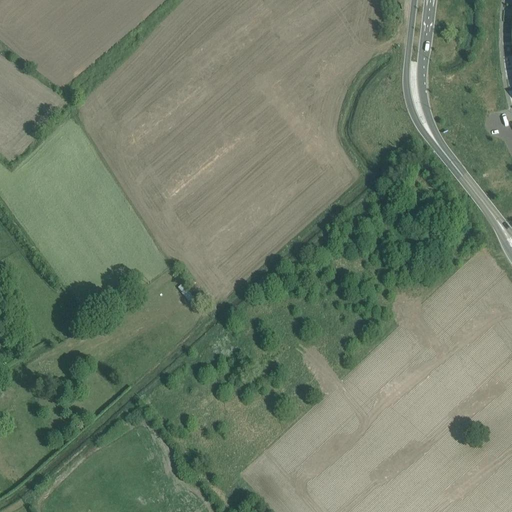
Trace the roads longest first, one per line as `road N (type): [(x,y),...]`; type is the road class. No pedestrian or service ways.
road 1 (tertiary): [(414,0),(405,86),(419,126),(431,136)]
road 2 (tertiary): [(431,136),(422,96),(431,0)]
road 3 (tertiary): [(511,245),(431,136)]
